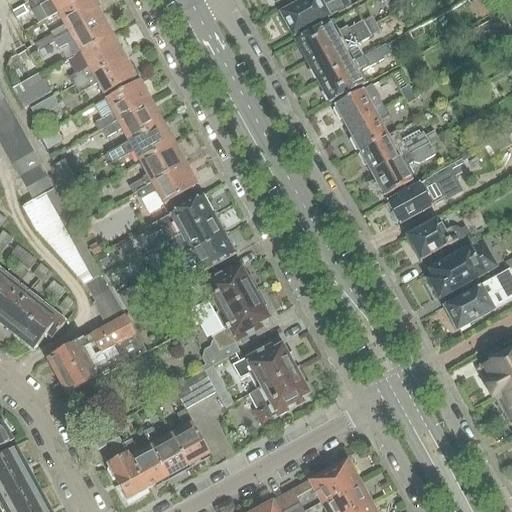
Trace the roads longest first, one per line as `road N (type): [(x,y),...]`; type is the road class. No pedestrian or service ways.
road 1 (residential): [(141,0),(369,409)]
road 2 (secondary): [(168,0),(389,398)]
road 3 (secondary): [(410,386),(198,3)]
road 4 (residential): [(429,375),(226,9)]
road 5 (residential): [(183,511),(369,409)]
road 6 (residential): [(90,511),(29,403),(0,380)]
road 7 (residential): [(505,511),(429,375)]
road 8 (secondary): [(478,511),(410,386)]
road 9 (secondary): [(389,398),(452,511)]
